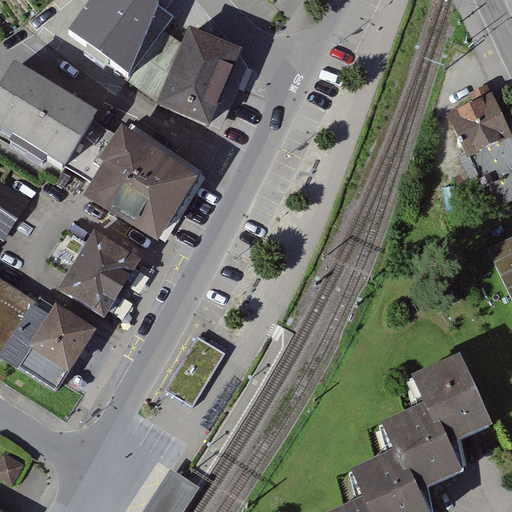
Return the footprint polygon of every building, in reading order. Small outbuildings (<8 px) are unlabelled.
[(96,0),(69,36),(126,79),(162,30),(170,20),(144,0),(96,0)] [(183,45),(162,30),(126,79),(160,107),(210,132),(242,55),(188,34),(183,45)] [(0,133),(67,174),(96,127),(101,118),(19,69),(0,100),(0,133)] [(511,210),(511,123),(502,102),(453,124),(496,218),(511,210)] [(96,127),(67,174),(93,190),(86,201),(153,243),(197,174),(134,129),(128,137),(119,132),(115,139),(96,127)] [(35,208),(3,187),(0,191),(0,238),(10,245),(35,208)] [(104,239),(70,295),(114,321),(147,266),(104,239)] [(43,302),(0,274),(0,354),(32,375),(35,369),(69,391),(77,379),(84,383),(111,341),(67,313),(60,323),(38,309),(43,302)] [(196,339),(164,393),(193,410),(225,356),(196,339)] [(367,500),(339,511),(431,511),(424,494),(461,478),(449,450),(487,434),(459,368),(412,388),(423,414),(385,430),(395,455),(355,472),(367,500)] [(27,465),(7,455),(0,467),(0,476),(17,486),(27,465)] [(183,511),(199,488),(170,469),(142,511),(183,511)]
